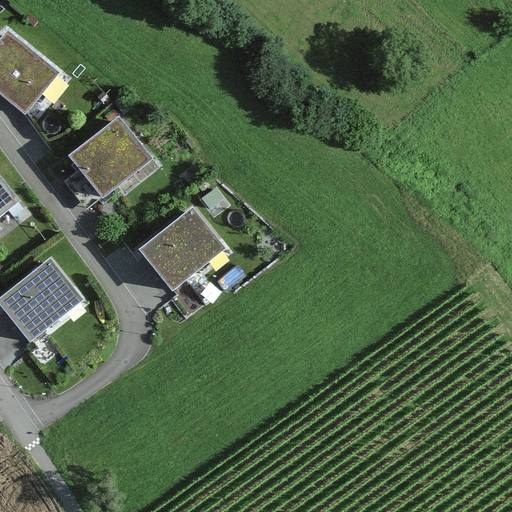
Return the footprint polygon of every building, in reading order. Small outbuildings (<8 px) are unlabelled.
[(10,39),(0,51),(0,95),(30,120),(62,80),(10,39)] [(121,125),(71,164),(102,205),(153,166),(121,125)] [(0,221),(21,204),(0,178),(0,221)] [(195,211),(140,255),(174,297),(229,253),(195,211)] [(84,306),(50,265),(0,304),(0,312),(29,349),(84,306)]
